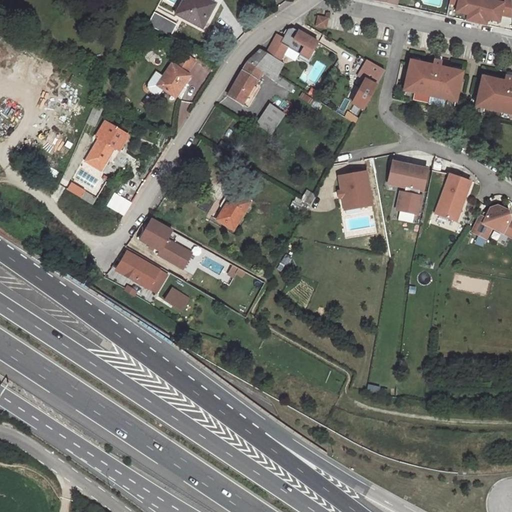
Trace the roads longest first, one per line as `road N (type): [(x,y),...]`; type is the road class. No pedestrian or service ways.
road 1 (motorway): [(324,511),(0,304)]
road 2 (residential): [(100,263),(234,60),(309,0)]
road 3 (motorway): [(0,344),(253,511)]
road 4 (motorway): [(209,402),(0,251)]
road 5 (motorway): [(403,511),(209,402)]
road 6 (motorway): [(349,511),(209,402)]
road 7 (residential): [(402,19),(384,103),(387,117),(412,137)]
